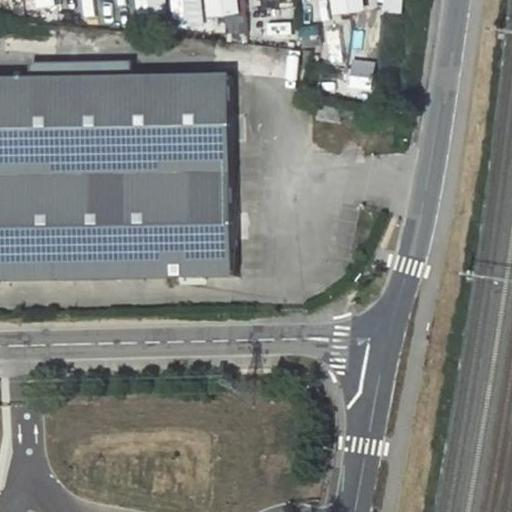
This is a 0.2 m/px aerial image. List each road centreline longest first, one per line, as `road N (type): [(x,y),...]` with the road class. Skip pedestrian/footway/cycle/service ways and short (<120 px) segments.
road 1 (unknown): [(0,63),(173,62),(231,70),(267,89),(292,170),(284,339)]
road 2 (unclassified): [(0,345),(401,343)]
road 3 (unclassified): [(401,343),(456,0)]
road 4 (unclassified): [(367,511),(401,343)]
